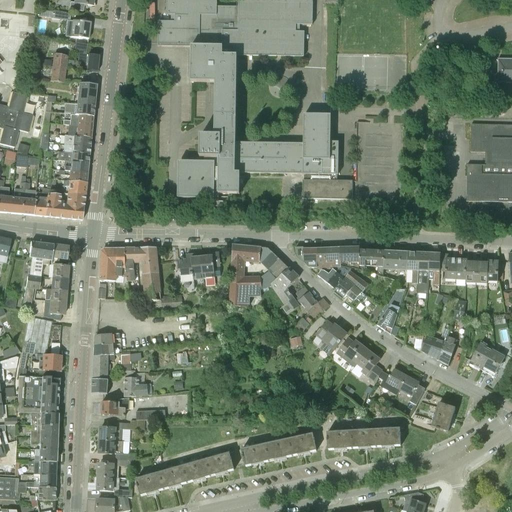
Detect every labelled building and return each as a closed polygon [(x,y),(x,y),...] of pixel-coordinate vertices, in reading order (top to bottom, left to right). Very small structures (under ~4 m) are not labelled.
[(82,12),(83,5),(93,7),(93,0),(74,0),(73,4),(69,4),(68,10),(82,12)] [(337,182),(337,176),(338,176),(339,143),(331,143),(331,116),(304,116),(304,146),(245,145),(236,145),(237,83),(237,56),(304,57),(304,33),(299,33),(299,25),(312,25),(313,1),(267,0),(238,0),(239,8),(217,7),(216,0),(167,0),(167,15),(171,15),(171,22),(159,22),(158,47),(192,47),(191,83),(216,83),(215,136),(200,136),(200,158),(205,158),(205,163),(179,163),(178,199),(214,199),(214,194),(240,195),(240,174),(304,175),(304,181),(303,181),(302,199),(308,200),(353,201),(353,182),(337,182)] [(52,19),(69,22),(70,14),(53,12),(52,19)] [(72,22),(70,38),(79,39),(79,38),(88,39),(90,24),(79,23),(72,22)] [(52,68),(66,70),(67,57),(54,55),(52,68)] [(85,72),(97,73),(99,57),(87,55),(87,58),(79,57),(77,67),(86,67),(85,72)] [(511,59),(498,59),(497,83),(511,83),(511,59)] [(50,82),(64,84),(66,70),(52,68),(50,82)] [(72,94),(95,97),(96,86),(78,84),(78,85),(73,85),(72,94)] [(0,140),(0,144),(14,148),(18,131),(28,134),(32,116),(22,114),(27,97),(12,93),(8,108),(0,105),(0,129),(3,130),(0,140)] [(76,106),(94,107),(95,97),(72,94),(71,105),(76,106)] [(69,116),(70,116),(93,117),(94,107),(76,106),(76,109),(70,108),(69,116)] [(63,126),(69,126),(92,129),(93,117),(70,116),(70,122),(63,121),(63,126)] [(369,143),(369,137),(374,137),(374,133),(369,133),(369,122),(357,122),(358,144),(369,143)] [(511,125),(471,125),(471,153),(485,153),(485,166),(467,165),(466,202),(511,202),(511,125)] [(67,137),(91,139),(92,129),(69,126),(67,137)] [(63,145),(64,145),(90,147),(91,139),(67,137),(64,136),(63,145)] [(63,153),(89,156),(90,147),(64,145),(63,153)] [(7,151),(4,162),(13,165),(16,154),(7,151)] [(63,172),(87,174),(89,156),(63,153),(58,153),(57,161),(64,162),(63,172)] [(68,182),(86,184),(87,174),(63,172),(57,171),(57,175),(63,176),(69,177),(68,182)] [(33,217),(48,218),(50,195),(51,190),(52,186),(50,186),(51,181),(48,180),(46,190),(42,189),(41,194),(35,193),(34,201),(33,217)] [(67,195),(85,197),(86,184),(68,182),(63,181),(62,187),(67,187),(67,195)] [(0,213),(9,215),(11,199),(7,198),(8,189),(3,189),(0,188),(0,213)] [(9,215),(21,216),(23,200),(24,191),(14,190),(13,199),(11,199),(9,215)] [(21,216),(33,217),(34,201),(35,192),(24,191),(23,200),(21,216)] [(82,221),(85,197),(67,195),(66,202),(60,202),(61,196),(50,195),(48,218),(82,221)] [(11,241),(0,237),(0,264),(6,265),(11,241)] [(42,267),(42,265),(43,260),(49,261),(52,261),(54,246),(31,243),(29,259),(32,259),(29,276),(41,278),(42,267)] [(54,246),(52,261),(58,262),(58,259),(66,260),(68,248),(54,246)] [(250,299),(262,298),(261,278),(244,278),(245,262),(259,264),(259,263),(260,263),(261,264),(272,253),(268,249),(233,246),(232,262),(229,307),(233,307),(234,311),(242,310),(242,306),(246,306),(246,304),(250,304),(250,299)] [(308,268),(318,269),(318,249),(303,249),(303,248),(295,248),(295,255),(304,262),(304,263),(308,268)] [(338,268),(340,267),(341,267),(341,263),(341,248),(318,249),(318,269),(329,270),(329,268),(338,268)] [(341,248),(341,263),(359,264),(360,251),(360,248),(341,248)] [(116,282),(116,277),(116,249),(105,249),(102,252),(100,282),(116,282)] [(117,278),(124,278),(124,284),(128,284),(128,283),(127,283),(125,249),(116,249),(116,277),(117,278)] [(141,249),(125,249),(127,283),(128,283),(135,281),(134,270),(134,265),(141,265),(142,274),(145,295),(130,296),(132,305),(146,304),(146,313),(163,312),(162,309),(183,308),(182,296),(162,297),(157,249),(141,249)] [(359,267),(372,267),(373,251),(360,251),(359,264),(359,267)] [(372,267),(384,268),(384,252),(373,251),(372,267)] [(384,271),(407,272),(408,253),(384,252),(384,268),(384,271)] [(202,258),(204,280),(215,278),(214,268),(221,267),(219,253),(212,254),(212,255),(208,256),(208,257),(202,258)] [(418,285),(418,281),(419,253),(408,253),(407,272),(407,284),(412,284),(411,291),(417,291),(417,285),(418,285)] [(428,291),(429,272),(429,254),(419,253),(418,281),(423,281),(422,291),(428,291)] [(429,254),(429,272),(433,273),(433,285),(439,286),(440,273),(440,266),(441,254),(429,254)] [(445,281),(456,281),(457,260),(451,259),(451,255),(441,254),(440,266),(445,266),(445,281)] [(193,280),(204,280),(202,258),(195,259),(194,256),(186,256),(187,261),(178,262),(179,271),(181,271),(181,277),(193,276),(193,280)] [(456,281),(466,281),(467,260),(457,260),(456,281)] [(466,284),(477,284),(478,263),(468,263),(468,260),(467,260),(466,281),(466,284)] [(278,280),(289,269),(280,261),(269,272),(278,280)] [(500,282),(498,282),(499,262),(488,261),(488,264),(487,283),(497,283),(498,286),(501,287),(500,282)] [(487,285),(487,283),(488,264),(478,263),(477,284),(487,285)] [(51,279),(67,280),(68,267),(58,266),(52,266),(51,278),(51,279)] [(338,268),(335,272),(344,280),(362,294),(369,285),(351,272),(353,270),(341,267),(340,267),(338,268)] [(294,299),(287,290),(292,285),(299,278),(290,269),(289,269),(278,280),(271,287),(277,294),(285,306),(282,308),(287,316),(300,307),(297,303),(309,293),(305,287),(296,294),(298,297),(296,299),(296,298),(294,299)] [(335,291),(344,280),(333,271),(329,275),(324,271),(322,271),(318,277),(335,291)] [(22,308),(30,309),(33,290),(39,291),(41,278),(29,276),(26,276),(22,308)] [(48,290),(66,292),(67,280),(51,279),(50,289),(48,289),(48,290)] [(355,310),(361,304),(362,305),(367,298),(362,294),(344,280),(335,291),(334,293),(343,300),(347,296),(354,302),(350,306),(355,310)] [(99,300),(106,300),(107,289),(99,289),(99,300)] [(65,303),(66,292),(48,290),(47,302),(50,302),(65,303)] [(511,305),(511,290),(503,291),(504,306),(511,305)] [(308,311),(318,303),(309,293),(297,303),(300,307),(305,313),(308,311)] [(3,307),(14,309),(16,301),(5,299),(3,307)] [(453,320),(463,322),(467,302),(458,300),(453,320)] [(49,315),(49,319),(60,321),(61,316),(64,316),(65,303),(50,302),(48,315),(49,315)] [(371,315),(377,319),(383,310),(378,306),(371,315)] [(391,335),(391,334),(394,326),(397,316),(387,311),(377,326),(391,335)] [(36,356),(46,356),(52,323),(28,318),(17,377),(18,377),(25,378),(26,370),(25,370),(28,354),(33,356),(36,356)] [(295,328),(302,334),(310,325),(309,324),(312,321),(309,318),(306,321),(303,319),(295,328)] [(327,323),(317,337),(323,341),(322,342),(335,351),(347,335),(334,326),(333,327),(327,323)] [(399,328),(394,326),(391,334),(396,336),(399,328)] [(424,353),(438,361),(449,330),(444,329),(440,341),(434,339),(429,338),(424,353)] [(438,361),(449,367),(456,346),(455,346),(457,340),(448,337),(450,331),(449,330),(438,361)] [(112,355),(115,356),(113,341),(121,340),(120,334),(95,337),(94,354),(112,355)] [(299,346),(297,338),(290,340),(292,348),(299,346)] [(355,368),(357,365),(368,351),(355,342),(353,346),(347,341),(337,354),(355,368)] [(473,366),(481,370),(491,353),(485,349),(486,346),(481,343),(471,361),(474,363),(473,366)] [(16,355),(19,352),(14,346),(12,348),(2,353),(4,359),(16,355)] [(493,350),(491,353),(481,370),(494,378),(505,357),(493,350)] [(378,380),(382,372),(375,367),(380,361),(368,351),(357,365),(363,370),(361,373),(376,384),(378,380)] [(93,367),(111,368),(111,365),(109,365),(109,356),(115,356),(112,355),(94,354),(93,367)] [(126,371),(131,371),(131,363),(142,361),(141,354),(131,355),(122,356),(121,372),(125,372),(125,371),(126,371)] [(43,372),(45,372),(60,373),(61,357),(46,356),(36,356),(36,358),(31,357),(30,371),(38,371),(38,372),(43,373),(43,372)] [(2,370),(16,369),(18,358),(16,358),(0,362),(0,364),(0,369),(0,370),(2,370)] [(109,381),(108,381),(109,371),(111,371),(111,368),(93,367),(93,369),(93,380),(109,381)] [(386,383),(400,390),(407,377),(395,371),(391,377),(382,372),(378,380),(386,384),(386,383)] [(125,398),(136,398),(153,396),(151,385),(145,384),(145,373),(136,374),(136,379),(126,379),(125,398)] [(18,397),(59,398),(59,380),(32,379),(32,378),(25,378),(18,377),(18,397)] [(415,405),(422,392),(424,389),(418,386),(419,384),(407,377),(400,390),(412,397),(409,402),(415,405)] [(102,395),(108,395),(109,381),(93,380),(92,395),(102,395)] [(310,392),(311,392),(309,381),(300,383),(299,382),(283,387),(286,399),(302,395),(302,396),(311,394),(310,392)] [(238,406),(268,404),(268,395),(238,397),(238,406)] [(59,398),(18,397),(17,414),(58,415),(59,398)] [(116,417),(126,418),(126,411),(129,411),(130,399),(116,401),(116,404),(102,403),(101,416),(116,417)] [(437,410),(453,416),(455,409),(447,406),(444,405),(439,404),(437,410)] [(450,425),(452,419),(453,416),(437,410),(434,420),(450,425)] [(160,420),(164,420),(163,411),(136,412),(137,421),(146,421),(152,421),(160,420)] [(33,427),(57,428),(58,415),(31,414),(31,426),(33,426),(33,427)] [(450,425),(434,420),(431,428),(436,429),(436,430),(439,431),(440,430),(448,433),(450,425)] [(145,430),(146,421),(137,421),(131,422),(131,424),(118,424),(118,430),(101,429),(100,441),(123,442),(123,430),(138,431),(138,430),(145,430)] [(30,439),(57,440),(57,428),(33,427),(33,433),(30,432),(30,439)] [(377,448),(401,446),(400,437),(401,437),(401,434),(400,434),(400,429),(376,430),(377,448)] [(352,449),(377,448),(376,430),(351,432),(352,449)] [(328,451),(352,449),(351,432),(327,433),(327,438),(327,442),(328,442),(328,451)] [(293,456),(317,451),(315,443),(315,442),(314,439),(313,434),(289,439),(293,456)] [(38,451),(56,451),(57,440),(30,439),(30,444),(39,444),(38,451)] [(269,462),(293,456),(289,439),(265,445),(269,462)] [(116,460),(133,461),(135,461),(135,455),(123,454),(124,442),(123,442),(100,441),(99,454),(117,455),(116,460)] [(245,467),(269,462),(265,445),(242,450),(243,455),(242,455),(243,459),(244,459),(245,467)] [(34,462),(56,463),(56,451),(38,451),(35,451),(35,456),(34,456),(34,462)] [(234,471),(234,470),(232,462),(233,462),(232,459),(231,459),(230,454),(206,460),(211,477),(234,471)] [(112,479),(119,479),(119,467),(133,468),(133,461),(116,460),(116,466),(99,465),(98,478),(112,479)] [(188,484),(211,477),(206,460),(183,467),(188,484)] [(39,476),(55,476),(56,463),(34,462),(28,462),(28,467),(34,468),(33,475),(39,476)] [(0,486),(18,488),(18,483),(19,479),(0,478),(0,476),(13,477),(14,466),(0,465),(0,486)] [(164,490),(188,484),(183,467),(159,474),(164,490)] [(141,497),(164,490),(159,474),(136,480),(137,485),(138,489),(141,497)] [(38,488),(55,489),(55,476),(39,476),(38,488)] [(132,499),(132,492),(119,491),(120,479),(119,479),(112,479),(98,478),(98,491),(115,492),(115,498),(120,498),(128,499),(132,499)] [(0,486),(0,492),(19,494),(26,494),(26,488),(25,488),(18,488),(0,486)] [(36,501),(54,502),(55,489),(38,488),(37,488),(37,495),(35,495),(35,496),(29,496),(29,501),(36,501)] [(0,500),(19,501),(19,494),(0,492),(0,500)] [(407,511),(423,511),(426,505),(422,503),(424,495),(418,494),(404,496),(406,503),(410,504),(407,511)] [(120,498),(123,511),(126,511),(130,511),(128,499),(120,498)] [(56,511),(54,511),(54,502),(36,501),(38,511),(56,511)] [(114,511),(115,501),(97,501),(96,511),(114,511)]
